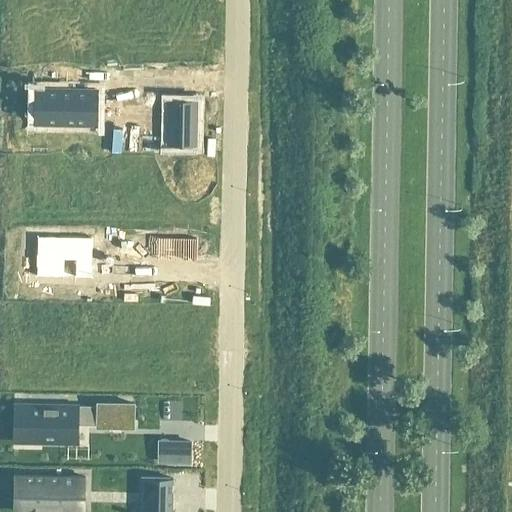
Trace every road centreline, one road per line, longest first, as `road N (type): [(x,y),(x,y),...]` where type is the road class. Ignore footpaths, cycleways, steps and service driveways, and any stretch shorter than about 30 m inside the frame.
road 1 (primary): [(434,511),(443,0)]
road 2 (primary): [(387,0),(378,511)]
road 3 (unclassified): [(228,511),(236,0)]
